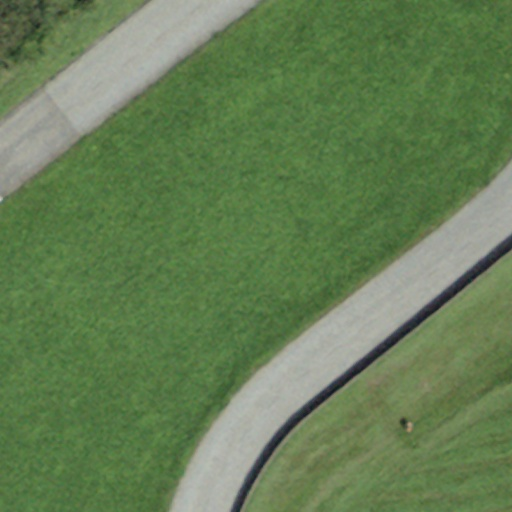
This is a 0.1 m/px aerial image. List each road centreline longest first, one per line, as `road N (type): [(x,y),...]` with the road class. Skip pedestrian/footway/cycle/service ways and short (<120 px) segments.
road 1 (primary): [(193,511),(227,442),(269,390),(511,191)]
road 2 (primary): [(202,0),(0,161)]
